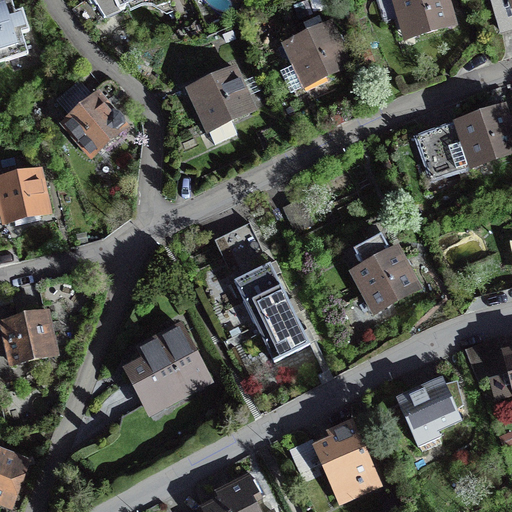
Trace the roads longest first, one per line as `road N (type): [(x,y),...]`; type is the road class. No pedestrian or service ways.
road 1 (residential): [(114,511),(437,340),(511,315)]
road 2 (residential): [(141,236),(399,112),(511,74)]
road 3 (residential): [(35,511),(141,236)]
road 4 (residential): [(53,0),(90,52),(151,106),(156,124),(141,236)]
road 5 (residential): [(0,275),(141,236)]
